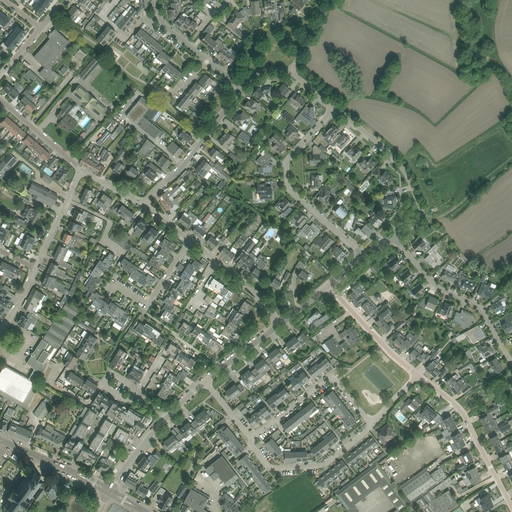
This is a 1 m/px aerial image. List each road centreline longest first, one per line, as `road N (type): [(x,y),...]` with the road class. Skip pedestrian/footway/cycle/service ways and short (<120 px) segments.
road 1 (residential): [(365,256),(288,187),(285,165),(335,108)]
road 2 (residential): [(392,238),(420,213),(409,176),(335,108)]
road 3 (unclassified): [(511,361),(473,302),(435,286),(392,238)]
road 4 (unclassified): [(511,507),(463,414),(418,372)]
road 5 (residential): [(143,205),(243,84)]
road 6 (unclassified): [(257,430),(327,376),(372,423)]
road 7 (unclassified): [(257,430),(269,465),(307,464),(372,423)]
road 8 (unclassified): [(418,372),(326,286)]
road 9 (residential): [(278,325),(260,299),(190,239)]
